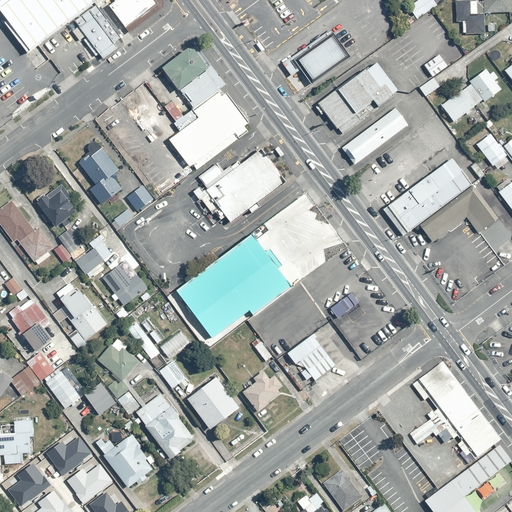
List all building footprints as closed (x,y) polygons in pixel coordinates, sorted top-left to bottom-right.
[(112,35),(85,0),(78,0),(62,12),(91,50),(112,35)] [(146,3),(143,0),(103,0),(100,2),(117,25),(146,3)] [(436,5),(432,0),(417,0),(408,7),(416,19),(436,5)] [(476,0),(475,0),(454,0),(454,22),(462,22),(462,33),(482,34),(483,14),(476,14),(476,0)] [(511,0),(481,0),(483,13),(510,11),(509,0),(511,0)] [(76,56),(53,25),(35,39),(58,70),(76,56)] [(38,80),(3,33),(0,34),(0,82),(12,99),(38,80)] [(337,52),(323,33),(290,58),(305,77),(337,52)] [(217,87),(182,42),(150,66),(185,111),(217,87)] [(447,66),(439,53),(422,64),(430,77),(447,66)] [(511,58),(509,61),(511,65),(503,71),(511,82),(511,58)] [(390,86),(370,61),(351,76),(348,71),(311,99),(331,124),(366,97),(370,102),(390,86)] [(501,89),(495,81),(499,78),(493,70),(490,73),(485,67),(467,81),(469,84),(439,106),(452,122),(487,97),(488,99),(501,89)] [(438,86),(432,77),(418,87),(424,96),(438,86)] [(241,121),(218,91),(159,136),(182,166),(241,121)] [(398,120),(385,103),(335,142),(348,159),(398,120)] [(509,160),(489,133),(475,144),(495,170),(509,160)] [(511,138),(502,145),(511,159),(511,138)] [(117,170),(100,147),(78,163),(94,185),(88,189),(99,204),(120,189),(110,175),(117,170)] [(467,179),(443,148),(380,197),(404,227),(412,221),(467,179)] [(285,182),(262,151),(209,192),(233,222),(285,182)] [(494,214),(467,179),(412,221),(424,236),(458,210),(473,231),(494,214)] [(511,179),(497,191),(511,211),(511,179)] [(151,199),(141,185),(125,197),(136,211),(151,199)] [(75,212),(57,187),(48,194),(47,193),(35,201),(53,227),(75,212)] [(221,292),(237,312),(314,253),(298,232),(315,219),(296,195),(258,224),(277,249),(221,292)] [(0,208),(0,225),(13,242),(16,239),(20,245),(37,265),(49,256),(46,253),(54,247),(36,224),(32,228),(10,200),(0,208)] [(133,217),(127,209),(113,219),(119,228),(133,217)] [(82,245),(68,228),(56,237),(61,243),(53,250),(64,263),(72,256),(70,255),(82,245)] [(111,253),(97,236),(89,243),(92,247),(74,261),(85,275),(111,253)] [(359,259),(346,243),(300,278),(313,295),(359,259)] [(146,288),(124,260),(101,277),(114,294),(111,296),(114,300),(117,298),(123,305),(146,288)] [(13,297),(22,289),(12,277),(3,285),(13,297)] [(72,319),(75,316),(78,314),(88,306),(73,286),(64,293),(57,299),(72,319)] [(22,289),(15,295),(21,301),(28,295),(22,289)] [(356,300),(348,291),(327,308),(335,317),(356,300)] [(318,315),(302,295),(263,326),(279,345),(318,315)] [(17,329),(18,331),(16,333),(21,340),(23,339),(32,352),(50,339),(43,328),(50,323),(35,302),(32,298),(19,308),(17,305),(7,312),(11,318),(10,319),(17,329)] [(95,309),(74,325),(76,328),(68,335),(76,346),(106,324),(95,309)] [(165,338),(150,316),(141,322),(156,344),(165,338)] [(160,353),(136,322),(127,329),(151,360),(160,353)] [(309,340),(301,329),(279,346),(287,357),(309,340)] [(190,344),(180,332),(160,347),(169,360),(190,344)] [(273,356),(259,337),(251,343),(265,362),(273,356)] [(140,406),(128,390),(122,382),(139,362),(124,349),(126,347),(116,339),(97,361),(115,376),(105,383),(116,399),(128,415),(140,406)] [(328,359),(313,340),(293,356),(308,375),(328,359)] [(40,381),(54,369),(41,354),(13,379),(10,382),(24,398),(42,383),(40,381)] [(186,378),(172,360),(158,371),(171,388),(186,378)] [(501,439),(442,363),(414,385),(473,461),(501,439)] [(83,395),(65,369),(47,381),(66,408),(83,395)] [(0,392),(11,379),(0,370),(0,392)] [(257,412),(267,403),(266,402),(279,392),(277,389),(282,385),(273,375),(270,378),(263,370),(254,377),(256,381),(242,393),(257,412)] [(237,405),(213,376),(185,399),(209,428),(237,405)] [(116,402),(101,381),(84,393),(99,414),(116,402)] [(194,439),(161,393),(134,412),(168,458),(194,439)] [(0,454),(3,455),(3,463),(19,462),(18,454),(29,454),(28,436),(32,436),(31,420),(12,421),(13,433),(0,433),(0,454)] [(131,420),(123,425),(128,432),(136,426),(131,420)] [(150,454),(146,457),(139,448),(141,446),(131,433),(114,446),(110,441),(107,443),(102,436),(94,442),(103,454),(102,455),(126,487),(134,481),(138,485),(147,478),(144,474),(151,469),(158,464),(150,454)] [(443,511),(510,460),(499,445),(425,503),(432,511),(443,511)] [(349,480),(348,480),(341,470),(322,483),(343,511),(362,497),(349,480)] [(69,508),(55,489),(34,504),(25,492),(12,501),(20,511),(96,511),(103,507),(91,491),(69,508)] [(320,505),(323,503),(315,493),(308,498),(306,495),(297,502),(302,509),(297,511),(327,511),(325,508),(323,510),(320,505)] [(476,511),(465,498),(446,511),(476,511)]
